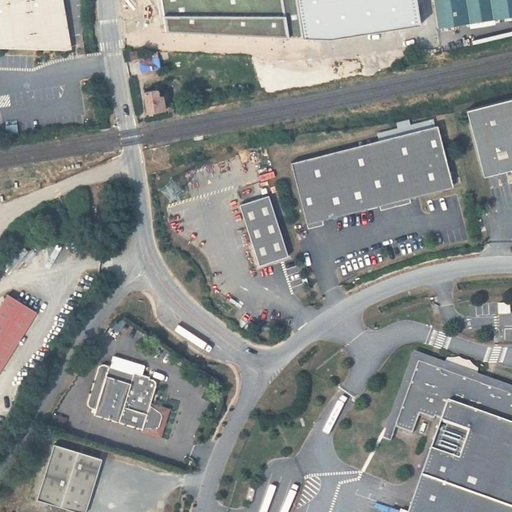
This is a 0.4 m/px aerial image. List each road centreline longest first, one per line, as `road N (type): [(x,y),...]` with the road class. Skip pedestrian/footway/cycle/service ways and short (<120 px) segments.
road 1 (residential): [(258,367),(356,298),(457,266),(511,265)]
road 2 (residential): [(144,265),(109,0)]
road 3 (residential): [(0,468),(144,265)]
road 4 (unknown): [(314,329),(236,275),(219,242),(225,209)]
road 5 (residential): [(200,511),(258,367)]
road 6 (residential): [(144,265),(178,310),(258,367)]
road 7 (unknown): [(163,367),(204,399),(189,440),(198,454),(218,461)]
